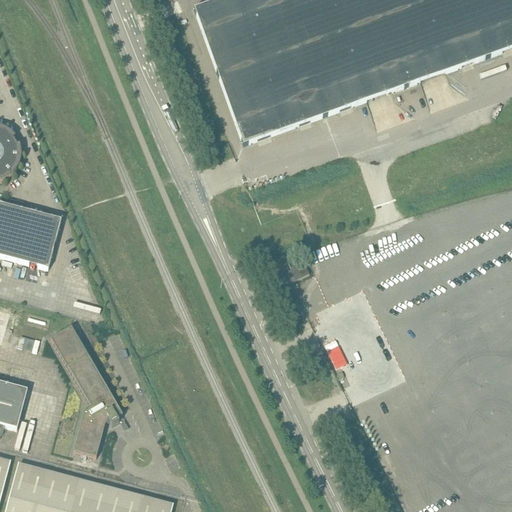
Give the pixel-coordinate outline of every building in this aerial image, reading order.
[(243,148),(511,51),(511,0),(225,0),(194,11),(243,148)] [(0,183),(6,182),(12,178),(16,173),(19,167),(21,160),(21,153),(19,147),(17,147),(13,140),(15,139),(10,134),(4,131),(0,129),(0,259),(48,273),(61,223),(22,213),(24,205),(10,202),(3,204),(2,208),(0,207),(0,183)] [(299,268),(295,259),(287,263),(291,272),(286,274),(291,285),(309,277),(304,266),(299,268)] [(419,298),(437,290),(435,286),(417,293),(419,298)] [(345,302),(348,312),(366,307),(363,297),(345,302)] [(453,300),(341,343),(352,371),(464,328),(453,300)] [(326,310),(330,319),(335,317),(330,308),(326,310)] [(122,418),(88,359),(71,330),(51,343),(89,409),(85,412),(84,412),(73,455),(96,461),(105,427),(110,425),(112,429),(119,425),(117,421),(121,418),(121,419),(122,418)] [(17,432),(27,393),(0,386),(0,439),(3,429),(17,432)] [(399,429),(418,476),(435,469),(416,422),(399,429)] [(0,503),(10,464),(0,461),(0,503)] [(171,511),(173,508),(18,466),(5,511),(171,511)]
